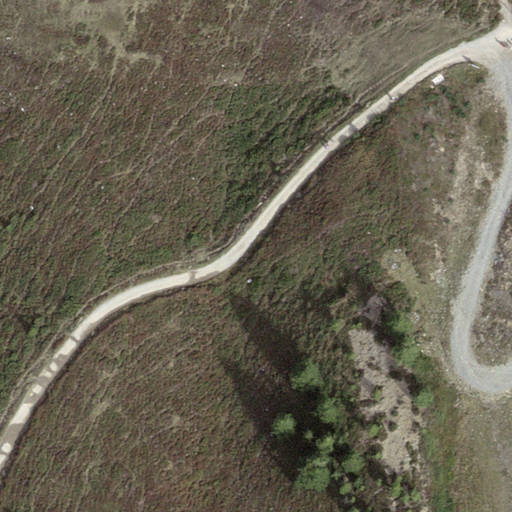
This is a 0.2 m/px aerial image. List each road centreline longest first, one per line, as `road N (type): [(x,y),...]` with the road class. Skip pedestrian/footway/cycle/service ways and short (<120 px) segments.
road 1 (track): [(506,45),(427,68),(316,159),(221,264),(120,299),(88,321),(11,429),(0,459)]
road 2 (track): [(511,373),(484,382),(462,353),(462,323),(511,170)]
